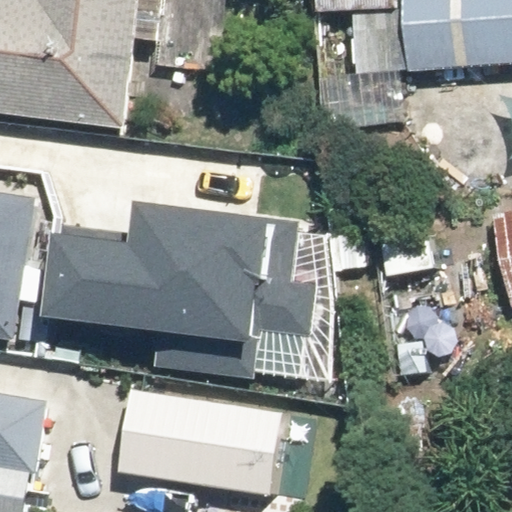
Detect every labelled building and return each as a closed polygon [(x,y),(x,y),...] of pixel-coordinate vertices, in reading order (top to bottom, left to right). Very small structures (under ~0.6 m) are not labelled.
[(0,0),(0,107),(130,111),(132,0),(0,0)] [(511,0),(412,0),(414,69),(511,66),(511,0)] [(449,193),(507,192),(506,140),(511,139),(511,112),(463,114),(412,115),(412,142),(448,142),(449,193)] [(75,222),(64,317),(155,328),(151,360),(279,375),(299,213),(152,195),(148,231),(75,222)] [(0,334),(22,338),(44,205),(0,197),(0,334)] [(440,283),(434,231),(388,236),(400,343),(439,339),(432,284),(440,283)] [(144,383),(128,471),(272,498),(288,409),(144,383)] [(0,511),(33,511),(55,411),(0,399),(0,511)]
